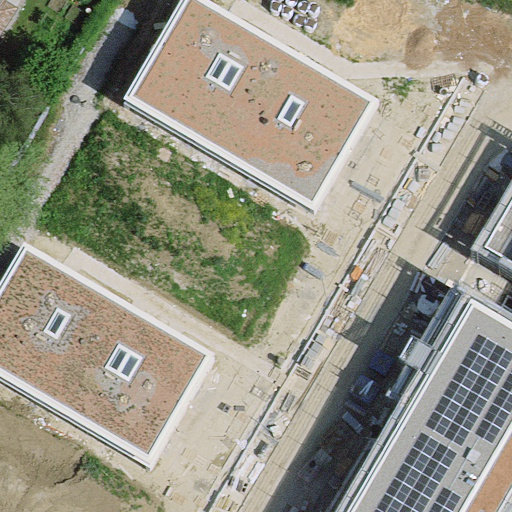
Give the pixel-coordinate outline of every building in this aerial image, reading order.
[(255,23),(216,0),(182,0),(124,99),(188,136),(255,23)] [(319,60),(255,23),(188,136),(252,173),(319,60)] [(383,98),(319,60),(252,173),(316,211),(383,98)] [(511,186),(474,250),(511,272),(511,186)] [(90,280),(26,243),(0,287),(0,379),(24,393),(90,280)] [(154,317),(90,280),(24,393),(88,431),(154,317)] [(479,511),(511,456),(511,318),(457,287),(394,396),(406,403),(342,511),(479,511)] [(218,355),(154,317),(88,431),(152,468),(218,355)]
